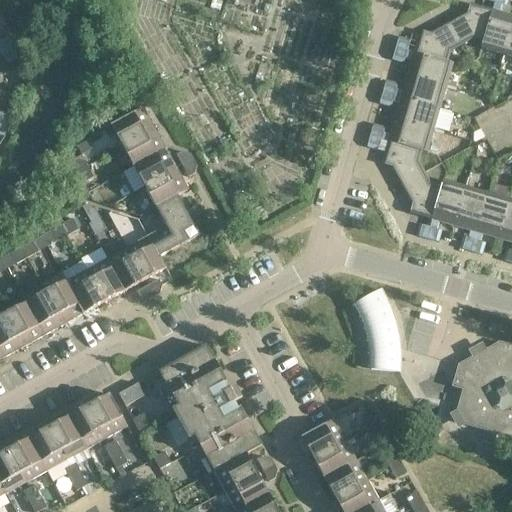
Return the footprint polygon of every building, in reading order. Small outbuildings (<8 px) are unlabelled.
[(508,0),(494,0),(494,4),(491,13),(482,42),(480,50),(502,56),(511,25),(511,18),(499,15),(501,6),(506,8),(508,2),(508,0)] [(467,15),(448,25),(459,45),(471,39),(482,42),(491,13),(469,7),(467,15)] [(459,45),(448,25),(430,36),(421,33),(415,55),(444,63),(448,52),(459,45)] [(511,25),(502,56),(511,59),(511,25)] [(12,49),(7,38),(0,42),(0,50),(2,55),(12,49)] [(404,40),(398,39),(395,49),(406,53),(409,41),(404,40)] [(18,59),(12,49),(2,55),(8,66),(18,59)] [(415,55),(406,53),(395,49),(392,61),(397,63),(403,65),(404,60),(413,62),(408,78),(446,89),(453,65),(444,63),(415,55)] [(446,89),(408,78),(404,93),(396,91),(397,85),(386,82),(382,93),(440,110),(446,89)] [(440,110),(382,93),(379,105),(385,106),(391,108),(392,103),(401,105),(396,121),(434,132),(440,110)] [(154,130),(143,109),(110,127),(122,148),(154,130)] [(0,113),(0,114),(0,124),(8,127),(11,116),(0,113)] [(434,132),(396,121),(392,136),(383,134),(385,129),(373,126),(369,137),(381,141),(390,143),(419,152),(427,155),(434,132)] [(166,151),(154,130),(122,148),(133,169),(166,151)] [(381,141),(369,137),(366,148),(373,150),(377,151),(381,141)] [(87,142),(77,147),(82,156),(92,150),(87,142)] [(419,152),(390,143),(383,165),(391,168),(402,186),(422,175),(415,164),(419,152)] [(177,171),(166,151),(133,169),(144,189),(177,171)] [(190,155),(182,153),(176,157),(182,168),(193,161),(190,155)] [(87,168),(81,157),(70,163),(76,174),(87,168)] [(196,167),(193,161),(182,168),(188,179),(194,175),(196,167)] [(93,179),(87,168),(76,174),(82,185),(93,179)] [(188,192),(177,171),(144,189),(156,210),(177,198),(188,192)] [(428,186),(422,175),(402,186),(412,205),(410,213),(432,220),(440,190),(428,186)] [(442,182),(440,190),(432,220),(429,228),(426,240),(438,243),(440,238),(441,232),(436,230),(439,222),(454,227),(465,189),(442,182)] [(487,195),(465,189),(454,227),(470,231),(467,239),(462,238),(460,244),(459,249),(470,253),(487,195)] [(509,201),(487,195),(470,253),(482,256),(483,250),(485,244),(480,243),(483,235),(498,239),(509,201)] [(180,203),(177,198),(156,210),(166,228),(147,238),(159,259),(198,237),(190,221),(180,203)] [(511,202),(509,201),(498,239),(511,243),(511,248),(511,252),(506,251),(503,262),(511,264),(511,202)] [(86,208),(82,210),(91,226),(99,221),(92,210),(86,208)] [(78,232),(72,220),(61,226),(67,238),(78,232)] [(67,238),(61,226),(50,232),(56,244),(67,238)] [(429,228),(418,226),(417,231),(416,237),(426,240),(429,228)] [(165,271),(159,259),(147,238),(127,249),(145,282),(165,271)] [(38,254),(32,242),(21,248),(27,260),(38,254)] [(27,260),(21,248),(9,255),(16,266),(27,260)] [(145,282),(127,249),(107,261),(125,293),(145,282)] [(125,293),(107,261),(87,272),(105,304),(125,293)] [(105,304),(87,272),(66,283),(84,315),(105,304)] [(162,287),(159,281),(147,287),(153,298),(159,295),(162,287)] [(84,315),(66,283),(46,294),(64,326),(84,315)] [(153,298),(147,287),(136,293),(140,299),(148,302),(153,298)] [(398,339),(394,323),(388,308),(380,292),(355,308),(355,309),(358,307),(363,318),(360,319),(360,321),(364,319),(368,330),(364,332),(364,333),(368,331),(371,343),(367,344),(367,345),(371,344),(372,356),(368,356),(368,358),(372,357),(372,369),(370,369),(369,370),(399,373),(399,356),(398,339)] [(64,326),(46,294),(26,305),(44,338),(64,326)] [(44,338),(26,305),(6,316),(24,349),(44,338)] [(24,349),(6,316),(0,319),(0,353),(3,360),(24,349)] [(511,347),(499,343),(485,351),(483,356),(477,360),(472,358),(458,366),(451,388),(462,391),(456,412),(463,426),(485,432),(482,443),(493,446),(496,436),(511,440),(511,347)] [(226,384),(206,347),(158,374),(177,409),(172,412),(173,413),(175,417),(180,427),(188,442),(194,439),(213,474),(246,456),(261,447),(240,410),(234,414),(230,407),(242,400),(236,389),(223,396),(219,388),(226,384)] [(144,398),(137,385),(118,396),(125,408),(144,398)] [(127,429),(109,396),(89,407),(107,440),(127,429)] [(107,440),(89,407),(69,418),(87,451),(107,440)] [(379,424),(372,413),(361,419),(367,430),(379,424)] [(143,415),(132,421),(138,432),(149,426),(143,415)] [(87,451),(69,418),(48,430),(66,462),(87,451)] [(345,441),(334,421),(301,439),(312,459),(345,441)] [(385,435),(379,424),(367,430),(373,441),(385,435)] [(66,462),(48,430),(28,441),(46,473),(66,462)] [(46,473),(28,441),(8,452),(26,484),(46,473)] [(356,461),(345,441),(312,459),(323,479),(356,461)] [(104,449),(110,460),(121,453),(115,442),(104,449)] [(26,484),(8,452),(0,456),(0,485),(6,496),(26,484)] [(401,464),(394,452),(383,459),(389,470),(401,464)] [(127,465),(121,453),(110,460),(116,471),(127,465)] [(164,454),(153,460),(156,466),(159,471),(170,465),(164,454)] [(257,476),(246,456),(213,474),(224,494),(257,476)] [(256,461),(262,472),(274,466),(270,460),(268,459),(262,458),(256,461)] [(367,481),(356,461),(323,479),(334,499),(367,481)] [(64,470),(70,482),(81,475),(75,464),(64,470)] [(407,475),(401,464),(389,470),(395,481),(407,475)] [(277,472),(274,466),(262,472),(268,483),(274,480),(277,472)] [(87,487),(81,475),(70,482),(76,493),(87,487)] [(239,511),(268,496),(257,476),(224,494),(234,511),(239,511)] [(358,511),(378,501),(367,481),(334,499),(341,511),(358,511)] [(23,493),(30,504),(41,498),(34,486),(23,493)] [(423,504),(417,493),(405,499),(412,510),(423,504)] [(276,511),(268,496),(239,511),(276,511)] [(41,511),(47,509),(41,498),(30,504),(34,511),(41,511)] [(383,511),(378,501),(358,511),(383,511)]
